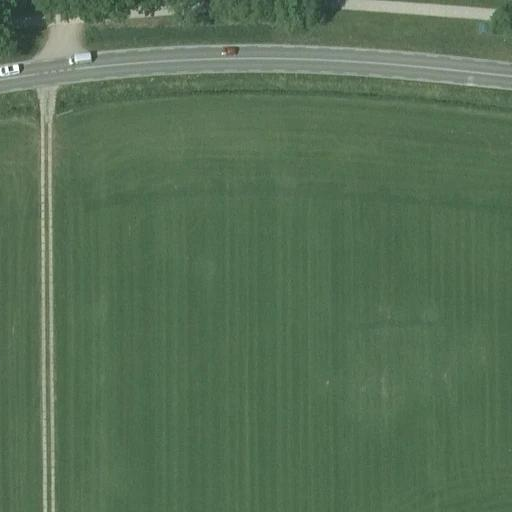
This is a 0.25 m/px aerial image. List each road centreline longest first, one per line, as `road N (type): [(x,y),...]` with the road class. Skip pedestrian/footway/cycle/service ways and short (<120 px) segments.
road 1 (primary): [(0,80),(231,59),(511,77)]
road 2 (track): [(48,511),(45,116)]
